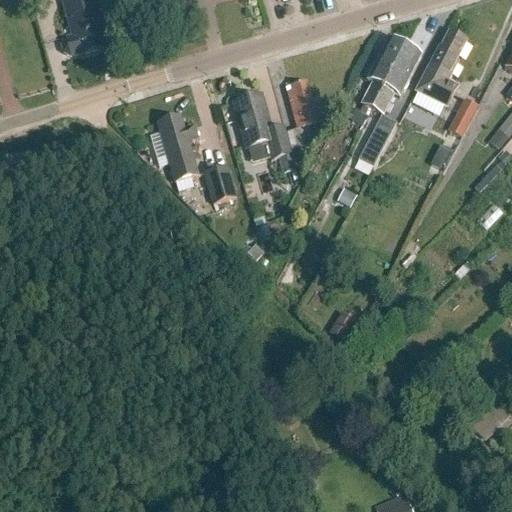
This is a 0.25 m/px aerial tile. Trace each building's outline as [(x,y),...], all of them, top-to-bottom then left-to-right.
[(83,0),(66,5),(76,40),(69,42),(65,49),(67,57),(74,60),(83,58),(84,59),(111,51),(104,25),(97,0),(83,0)] [(447,85),(458,65),(456,64),(466,45),(463,43),(462,40),(457,37),(453,38),(449,36),(441,50),(439,49),(415,95),(446,112),(457,90),(447,85)] [(405,51),(388,42),(375,67),(374,67),(371,72),(372,75),(367,84),(372,87),(361,108),(372,113),(405,51)] [(421,59),(405,51),(372,113),(383,119),(394,98),(399,101),(403,93),(406,92),(409,87),(408,83),(421,59)] [(307,85),(290,90),(291,95),(287,96),(297,133),(286,136),(290,152),(313,146),(308,130),(324,125),(318,101),(311,103),(307,85)] [(261,99),(233,107),(246,153),(266,147),(271,165),(278,163),(282,178),(295,174),(291,159),(283,130),(271,134),(261,99)] [(462,141),(478,110),(465,103),(449,134),(462,141)] [(511,137),(511,116),(498,134),(509,142),(511,137)] [(188,146),(198,143),(194,131),(184,133),(180,121),(157,127),(175,187),(198,180),(188,146)] [(511,162),(511,161),(505,155),(498,162),(500,164),(481,182),(486,187),(504,169),(505,170),(511,162)] [(238,202),(229,172),(206,179),(215,209),(238,202)] [(415,262),(411,258),(402,267),(407,271),(415,262)] [(343,345),(355,325),(340,317),(328,337),(343,345)]
